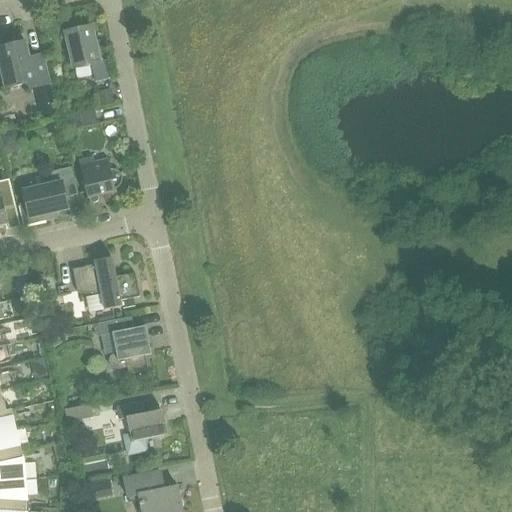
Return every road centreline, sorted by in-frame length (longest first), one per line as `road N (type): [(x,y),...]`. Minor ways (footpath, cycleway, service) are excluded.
road 1 (residential): [(156,217),(111,0)]
road 2 (residential): [(195,412),(156,217)]
road 3 (residential): [(0,253),(156,217)]
